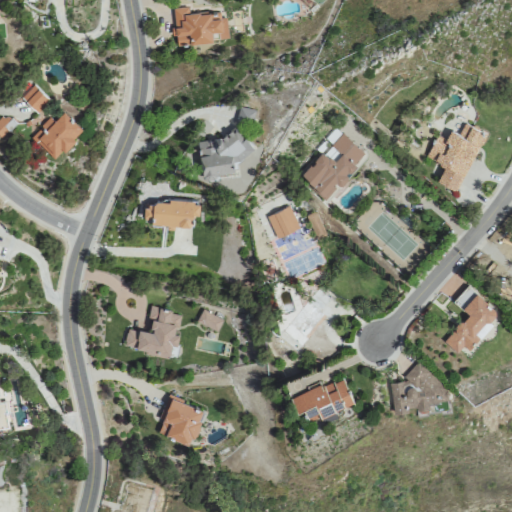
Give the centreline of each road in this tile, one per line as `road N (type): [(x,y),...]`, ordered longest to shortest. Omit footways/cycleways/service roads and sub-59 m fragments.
road 1 (residential): [(82,511),(91,438),(67,304),(80,246),(134,116),(138,50),(129,0)]
road 2 (residential): [(376,340),(511,187)]
